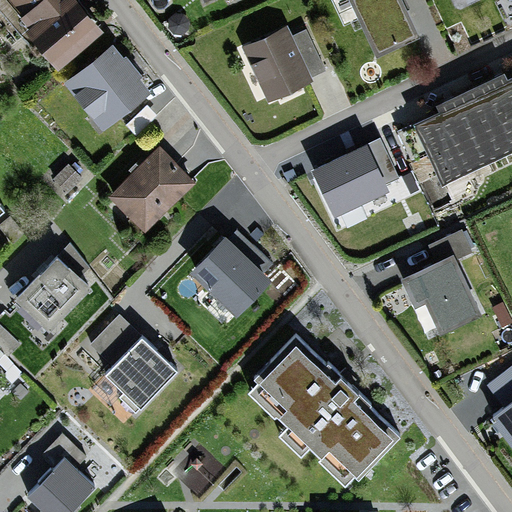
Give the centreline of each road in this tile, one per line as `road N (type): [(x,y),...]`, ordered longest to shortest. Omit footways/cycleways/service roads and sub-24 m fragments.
road 1 (residential): [(508,511),(248,165)]
road 2 (residential): [(511,41),(248,165)]
road 3 (residential): [(248,165),(116,0)]
